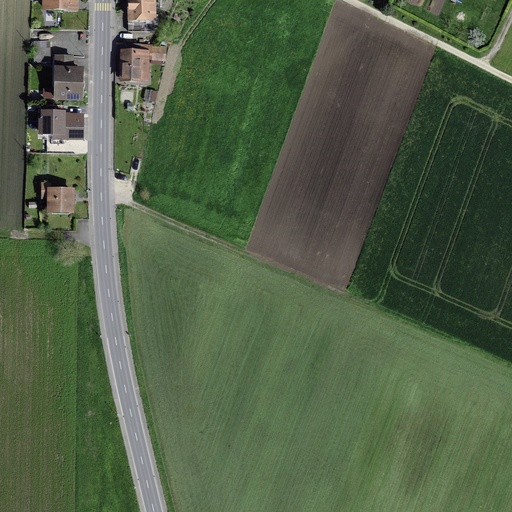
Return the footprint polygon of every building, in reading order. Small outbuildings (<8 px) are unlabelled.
[(45,0),(45,10),(70,10),(69,0),(45,0)] [(152,0),(131,0),(131,4),(128,4),(128,21),(131,21),(131,31),(153,31),(152,0)] [(34,63),(50,62),(50,41),(34,41),(34,63)] [(141,55),(141,46),(141,45),(124,44),(123,80),(146,81),(147,59),(147,55),(141,55)] [(147,55),(147,59),(152,59),(152,57),(165,58),(165,48),(141,46),(141,55),(147,55)] [(80,100),(81,72),(71,71),(71,57),(57,57),(56,99),(80,100)] [(63,117),(63,113),(43,113),(43,135),(62,135),(62,139),(83,139),(83,117),(63,117)] [(49,211),(72,212),(72,192),(50,191),(50,184),(42,184),(42,198),(49,198),(49,211)]
